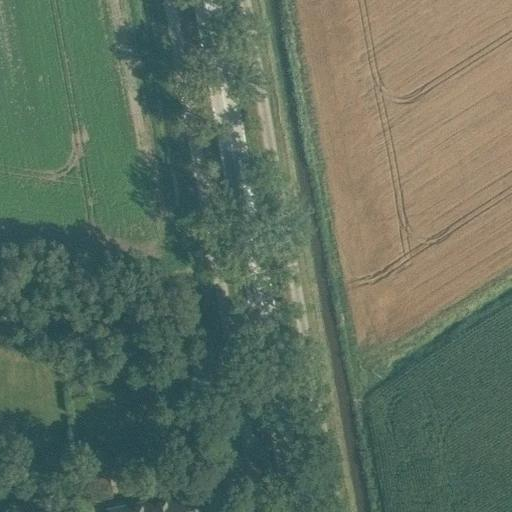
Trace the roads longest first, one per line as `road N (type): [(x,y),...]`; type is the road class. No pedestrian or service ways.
road 1 (unclassified): [(257,511),(164,0)]
road 2 (unclassified): [(243,0),(335,511)]
road 3 (primary): [(301,511),(210,0)]
